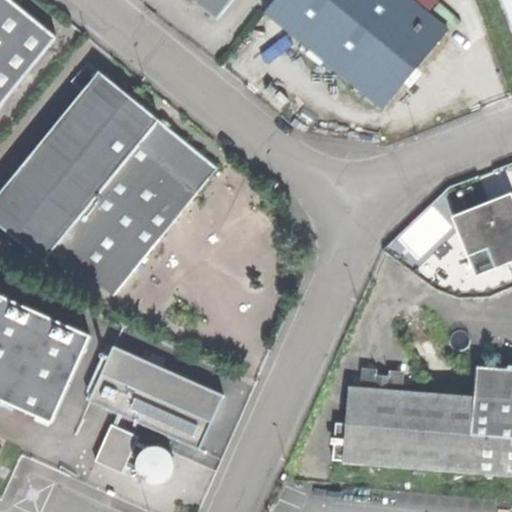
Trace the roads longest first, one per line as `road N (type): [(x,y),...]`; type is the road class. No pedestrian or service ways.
road 1 (unclassified): [(93,0),(362,216)]
road 2 (unclassified): [(231,511),(362,216)]
road 3 (unknown): [(362,216),(436,307),(483,326),(511,322)]
road 4 (unclassified): [(362,216),(436,159),(511,131)]
